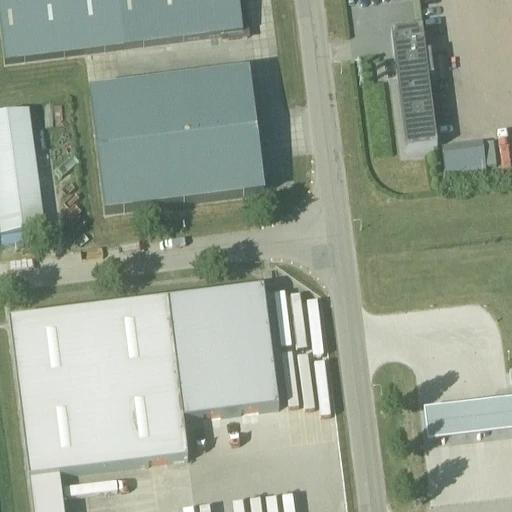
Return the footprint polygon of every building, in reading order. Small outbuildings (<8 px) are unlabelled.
[(240,16),(237,0),(0,0),(0,31),(5,67),(223,39),(223,43),(247,40),(244,16),(240,16)] [(437,151),(428,81),(433,81),(430,56),(425,56),(422,31),(390,35),(405,155),(437,151)] [(248,78),(89,98),(104,217),(263,197),(248,78)] [(0,239),(45,233),(29,113),(0,117),(0,239)] [(447,174),(487,172),(485,144),(445,146),(447,174)] [(263,294),(8,326),(28,485),(31,511),(62,511),(59,481),(187,465),(182,426),(278,414),(263,294)] [(511,402),(425,413),(428,445),(511,434),(511,402)]
